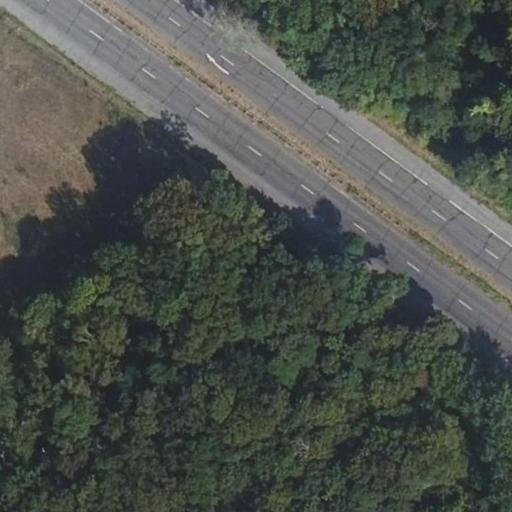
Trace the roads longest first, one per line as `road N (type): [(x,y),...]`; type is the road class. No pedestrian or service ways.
road 1 (primary): [(48,0),(511,340)]
road 2 (primary): [(511,268),(148,0)]
